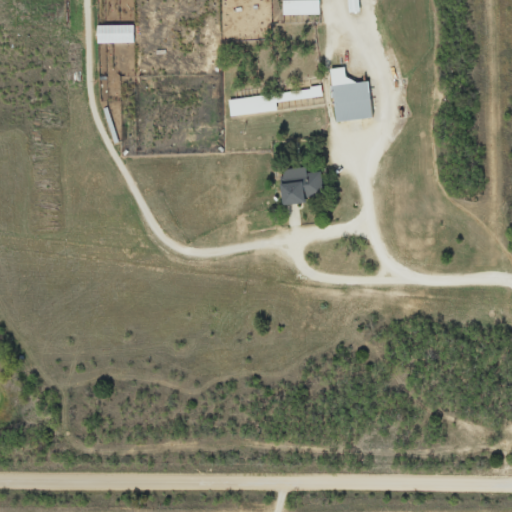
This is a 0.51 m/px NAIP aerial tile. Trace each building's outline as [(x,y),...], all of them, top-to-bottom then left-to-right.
[(282,0),(282,15),(319,15),(318,0),(282,0)] [(346,0),(347,13),(359,12),(358,0),(346,0)] [(135,44),(135,25),(95,25),(95,44),(135,44)] [(346,83),(345,68),(329,69),(332,122),(373,120),(371,81),(346,83)] [(276,103),(322,98),(321,88),(225,98),(227,117),(277,112),(276,103)] [(310,204),(309,197),(322,197),(321,173),(284,174),(285,204),(310,204)]
